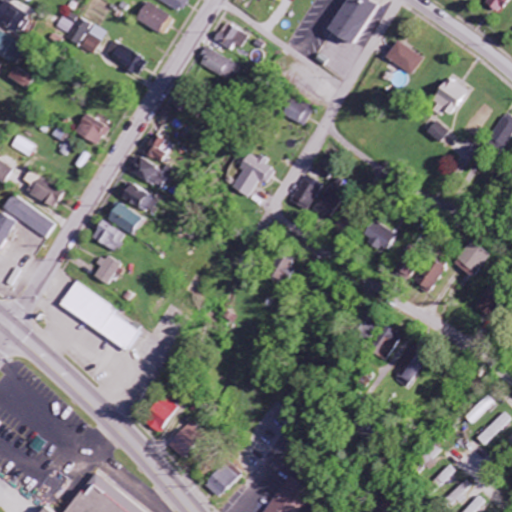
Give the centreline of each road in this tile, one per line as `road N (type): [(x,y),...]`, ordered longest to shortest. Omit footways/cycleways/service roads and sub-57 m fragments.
road 1 (residential): [(0,348),(217,0)]
road 2 (residential): [(511,380),(274,213)]
road 3 (primary): [(0,316),(108,415),(196,511)]
road 4 (residential): [(294,179),(401,0)]
road 5 (tertiary): [(511,73),(412,0)]
